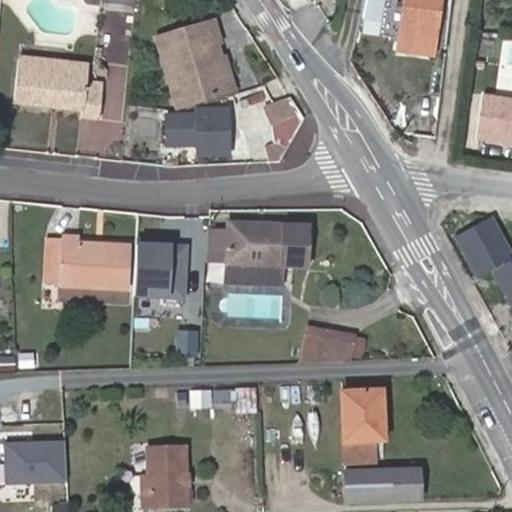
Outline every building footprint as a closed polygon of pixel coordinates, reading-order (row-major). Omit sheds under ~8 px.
[(406,0),(400,51),(432,55),(438,0),(406,0)] [(213,63),(222,60),(210,23),(157,39),(177,108),(222,95),(213,63)] [(13,104),(52,108),(52,102),(62,104),(62,110),(83,112),(83,118),(98,120),(102,86),(86,84),(88,66),(19,58),(13,104)] [(225,59),(222,60),(213,63),(222,95),(235,91),(225,59)] [(511,97),(483,94),(478,138),(511,142),(511,97)] [(264,147),(268,162),(281,162),(306,119),(299,109),(288,116),(291,122),(278,145),(274,143),(264,147)] [(189,130),(215,132),(217,112),(190,110),(189,130)] [(511,226),(499,234),(494,227),(489,218),(457,237),(478,277),(494,269),(511,302),(511,226)] [(511,225),(509,220),(494,227),(499,234),(511,226),(511,225)] [(227,222),(227,231),(263,233),(264,224),(227,222)] [(227,231),(208,230),(206,262),(225,264),(284,267),(308,268),(310,228),(264,224),(263,233),(227,231)] [(45,281),(60,282),(62,237),(47,237),(45,281)] [(62,237),(60,282),(60,285),(127,289),(130,246),(78,243),(78,239),(62,237)] [(182,301),(185,256),(169,255),(169,250),(169,245),(136,243),(133,298),(182,301)] [(284,267),(225,264),(224,284),(283,286),(284,267)] [(306,326),(301,362),(351,361),(355,333),(306,326)] [(197,360),(198,330),(177,330),(176,359),(197,360)] [(0,372),(15,372),(15,358),(0,358),(0,372)] [(312,387),(293,388),(293,402),(312,401),(312,387)] [(255,389),(213,390),(214,404),(235,403),(236,413),(256,413),(255,389)] [(345,462),(375,460),(374,440),(384,440),(383,389),(343,390),(345,462)] [(210,390),(189,391),(189,409),(210,408),(210,390)] [(147,480),(148,509),(186,507),(184,447),(147,448),(147,480)] [(345,472),(346,504),(422,501),(421,470),(345,472)] [(140,509),(148,509),(147,480),(139,480),(140,509)]
